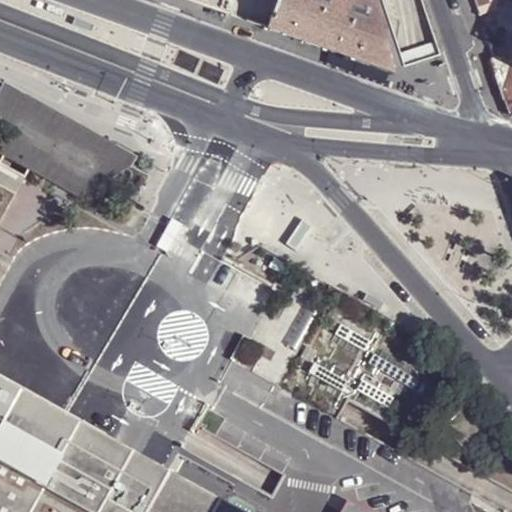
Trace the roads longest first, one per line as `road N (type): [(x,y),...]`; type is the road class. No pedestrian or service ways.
road 1 (secondary): [(489,134),(100,0)]
road 2 (tertiary): [(262,135),(339,198),(495,377)]
road 3 (secondary): [(0,35),(262,135)]
road 4 (secondary): [(262,135),(313,147),(435,155),(489,134)]
road 5 (residential): [(489,134),(475,116),(438,0)]
